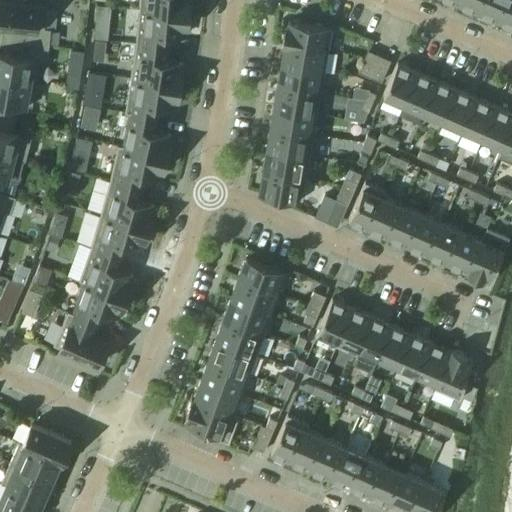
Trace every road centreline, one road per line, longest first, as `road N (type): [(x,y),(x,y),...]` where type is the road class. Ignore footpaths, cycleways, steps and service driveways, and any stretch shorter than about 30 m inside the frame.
road 1 (residential): [(466,305),(208,190)]
road 2 (residential): [(119,427),(208,190)]
road 3 (residential): [(119,427),(315,511)]
road 4 (residential): [(208,190),(235,0)]
road 5 (residential): [(511,60),(383,0)]
road 6 (residential): [(0,374),(119,427)]
